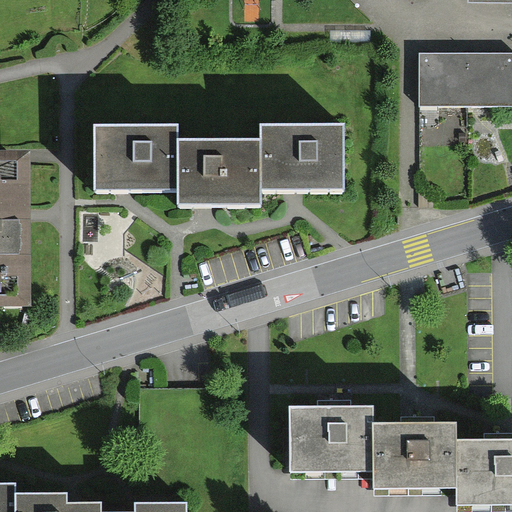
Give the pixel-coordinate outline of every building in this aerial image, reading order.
[(511,55),(468,56),(468,105),(511,104),(511,55)] [(468,56),(421,56),(421,105),(468,105),(468,56)] [(174,131),(91,132),(91,196),(174,196),(174,147),(174,131)] [(345,131),(260,131),(260,147),(260,196),(345,196),(345,131)] [(174,196),(174,211),(260,211),(260,196),(260,147),(174,147),(174,196)] [(0,152),(0,301),(26,302),(26,153),(0,152)] [(370,407),(287,408),(287,473),(371,472),(371,425),(370,407)] [(454,445),(454,424),(371,425),(371,472),(371,489),(454,488),(454,445)] [(511,507),(511,443),(454,445),(454,488),(455,508),(511,507)] [(0,511),(18,511),(18,483),(0,483),(0,511)] [(105,511),(105,507),(105,494),(69,494),(69,483),(18,483),(18,511),(105,511)] [(139,507),(105,507),(105,511),(191,511),(192,496),(139,496),(139,507)]
